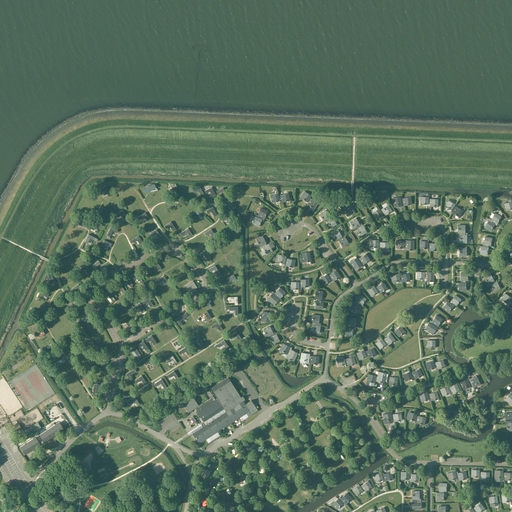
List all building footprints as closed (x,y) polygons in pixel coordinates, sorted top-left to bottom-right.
[(123,197),(130,193),(126,184),(119,188),(123,197)] [(145,189),(149,196),(156,192),(152,185),(145,189)] [(108,195),(111,193),(106,186),(100,190),(101,192),(105,190),(108,195)] [(175,190),(178,195),(180,193),(176,186),(170,189),(171,192),(175,190)] [(201,196),(204,194),(199,187),(193,190),(194,193),(198,191),(201,196)] [(212,196),(215,195),(211,187),(204,191),(206,193),(210,191),(212,196)] [(224,197),(227,196),(223,188),(216,191),(217,194),(221,192),(224,197)] [(307,201),(309,203),(310,201),(309,200),(310,198),(311,196),(305,191),(301,197),(307,202),(307,201)] [(131,193),(124,197),(127,202),(134,198),(131,193)] [(281,198),(282,200),(282,202),(290,200),(288,193),(280,195),(281,195),(279,196),(279,198),(281,198)] [(157,194),(150,198),(152,202),(157,199),(159,203),(161,201),(157,194)] [(280,200),(282,200),(281,198),(279,198),(279,196),(278,194),(270,196),(272,203),(280,201),(280,200)] [(90,206),(91,207),(94,204),(89,197),(83,202),(87,208),(90,206)] [(402,206),(404,206),(403,201),(401,201),(401,199),(400,197),(393,198),(394,205),(402,204),(402,206)] [(403,201),(404,206),(412,204),(410,197),(403,198),(403,199),(401,199),(401,201),(403,201)] [(310,201),(309,203),(307,205),(314,209),(318,203),(312,198),(311,199),(310,198),(309,200),(310,201)] [(110,208),(117,205),(114,199),(107,202),(110,208)] [(347,209),(349,208),(348,206),(348,205),(344,199),(338,203),(342,210),(344,208),(346,207),(347,209)] [(450,212),(452,213),(455,209),(453,208),(454,206),(455,204),(449,200),(445,206),(451,210),(450,212)] [(136,201),(129,205),(132,211),(139,207),(136,201)] [(383,211),(384,213),(386,215),(392,211),(388,205),(381,209),(382,210),(380,211),(381,212),(383,211)] [(346,207),(344,208),(345,210),(344,210),(349,217),(355,213),(351,206),(349,208),(347,209),(346,207)] [(455,209),(452,213),(459,217),(463,211),(456,207),(454,206),(453,208),(455,209)] [(83,207),(78,213),(85,218),(87,215),(84,212),(86,210),(83,207)] [(157,209),(162,216),(165,213),(161,207),(157,209)] [(214,216),(217,215),(213,207),(206,211),(207,213),(211,211),(214,216)] [(108,213),(109,211),(102,208),(98,215),(101,217),(104,211),(108,213)] [(258,216),(258,217),(260,218),(260,216),(262,217),(265,218),(268,211),(261,208),(258,215),(258,216)] [(382,214),(384,213),(383,211),(381,212),(380,211),(379,209),(372,213),(376,219),(383,215),(382,214)] [(329,220),(330,219),(329,217),(330,217),(326,210),(319,214),(324,221),(326,220),(328,218),(329,220)] [(124,220),(127,218),(122,211),(116,215),(117,217),(121,215),(124,220)] [(489,219),(488,220),(490,222),(492,223),(493,221),(495,222),(497,223),(501,217),(495,213),(491,220),(489,219)] [(229,224),(232,223),(227,215),(221,219),(222,222),(226,219),(229,224)] [(262,219),(262,217),(260,216),(260,218),(258,217),(255,217),(252,224),(259,227),(262,219)] [(81,226),(84,225),(79,217),(73,221),(74,224),(78,221),(81,226)] [(181,217),(173,219),(175,229),(183,226),(181,217)] [(333,217),(330,219),(329,220),(328,218),(326,220),(327,221),(326,222),(331,228),(337,224),(333,217)] [(359,228),(363,225),(362,223),(360,225),(356,218),(350,222),(354,229),(356,227),(358,226),(359,228)] [(488,220),(484,227),(491,231),(495,224),(496,225),(497,223),(495,222),(493,221),(492,223),(490,222),(488,220)] [(101,227),(102,224),(95,221),(91,229),(94,230),(97,225),(101,227)] [(173,231),(175,229),(171,222),(164,226),(166,228),(170,226),(173,231)] [(367,232),(363,225),(359,228),(358,226),(356,227),(357,229),(361,236),(367,232)] [(116,233),(117,230),(110,227),(107,235),(109,236),(112,231),(116,233)] [(73,228),(68,232),(73,239),(78,235),(73,228)] [(213,238),(216,236),(211,229),(204,233),(206,235),(210,233),(213,238)] [(340,239),(342,238),(341,237),(342,236),(338,229),(332,233),(336,240),(338,239),(339,238),(340,239)] [(94,240),(95,238),(88,234),(84,242),(87,244),(90,238),(94,240)] [(142,248),(145,247),(138,236),(132,240),(133,242),(137,240),(142,248)] [(263,236),(256,240),(260,246),(262,245),(264,244),(264,246),(266,245),(266,243),(262,236),(263,236)] [(345,237),(342,238),(340,239),(339,238),(338,239),(339,241),(338,241),(343,247),(349,243),(345,237)] [(484,245),(483,247),(486,247),(486,245),(488,245),(491,246),(492,238),(485,237),(483,245),(484,245)] [(124,248),(129,246),(125,238),(120,240),(124,248)] [(110,246),(111,243),(104,240),(100,248),(103,249),(106,244),(110,246)] [(406,245),(406,248),(406,250),(413,250),(414,241),(406,241),(406,243),(404,243),(404,245),(406,245)] [(264,244),(262,245),(262,247),(266,254),(273,251),(273,250),(272,251),(271,248),(274,246),(272,242),(269,244),(266,245),(264,246),(264,244)] [(488,247),(488,245),(486,245),(486,247),(483,247),(481,246),(480,254),(487,255),(488,247)] [(82,259),(76,251),(70,255),(76,263),(82,259)] [(207,260),(210,258),(205,251),(199,255),(200,257),(204,255),(207,260)] [(302,253),(302,255),(303,258),(301,258),(302,262),(303,262),(304,263),(311,261),(309,252),(302,253)] [(284,263),(286,263),(287,261),(285,261),(285,259),(286,256),(278,254),(277,262),(284,263)] [(360,258),(359,259),(360,261),(361,263),(362,264),(363,265),(363,264),(370,260),(366,254),(359,258),(360,258)] [(357,257),(350,262),(355,270),(363,265),(362,264),(361,263),(360,261),(359,259),(358,259),(357,257)] [(287,261),(286,263),(286,266),(293,267),(295,260),(287,259),(285,259),(285,261),(287,261)] [(158,269),(160,267),(155,260),(149,264),(150,266),(154,264),(158,269)] [(95,267),(100,263),(98,261),(91,266),(95,272),(97,271),(95,267)] [(223,261),(216,264),(219,268),(221,267),(222,270),(227,268),(223,261)] [(88,274),(91,272),(86,265),(80,269),(81,271),(85,269),(88,274)] [(149,274),(152,272),(147,265),(141,269),(142,271),(146,269),(149,274)] [(217,274),(219,273),(215,265),(208,270),(210,272),(214,269),(217,274)] [(331,277),(332,279),(334,281),(340,277),(336,270),(330,275),(328,276),(329,278),(331,277)] [(138,281),(141,279),(136,272),(130,276),(131,278),(135,276),(138,281)] [(426,274),(425,274),(425,279),(426,279),(426,281),(434,282),(434,272),(426,272),(426,274)] [(400,280),(402,280),(401,278),(399,278),(399,276),(398,273),(391,275),(393,282),(400,281),(400,280)] [(401,275),(399,276),(399,278),(401,278),(402,280),(402,282),(410,281),(408,273),(401,275)] [(331,280),(332,279),(331,277),(329,278),(328,276),(327,274),(320,278),(324,285),(331,280)] [(492,284),(494,283),(493,281),(494,280),(490,274),(484,277),(487,284),(489,283),(491,282),(492,284)] [(54,285),(56,283),(52,277),(50,278),(49,276),(46,277),(50,284),(52,283),(54,285)] [(165,283),(168,282),(163,276),(154,282),(156,284),(163,280),(165,283)] [(130,286),(133,285),(128,277),(121,282),(123,284),(127,281),(130,286)] [(192,281),(183,287),(184,290),(192,285),(194,289),(197,287),(192,281)] [(497,281),(494,283),(492,284),(491,282),(489,283),(490,285),(494,292),(500,288),(497,281)] [(377,287),(375,288),(376,290),(378,289),(379,291),(381,293),(387,289),(383,282),(377,287)] [(122,292),(124,290),(119,283),(113,287),(114,289),(118,287),(122,292)] [(168,290),(171,293),(173,291),(169,285),(161,290),(163,293),(168,290)] [(378,292),(379,291),(378,289),(376,290),(375,288),(374,286),(367,290),(372,296),(378,292)] [(273,292),(272,293),(274,295),(275,297),(277,295),(278,297),(280,298),(285,293),(280,288),(275,293),(273,292)] [(319,301),(321,301),(321,299),(322,299),(323,291),(315,290),(314,298),(317,298),(319,299),(319,301)] [(47,297),(48,294),(40,291),(37,298),(39,299),(41,295),(47,297)] [(115,300),(114,299),(110,292),(103,296),(105,298),(108,296),(113,302),(115,300)] [(272,293),(267,299),(274,306),(280,298),(278,297),(277,295),(275,297),(274,295),(272,293)] [(508,303),(509,304),(511,302),(509,301),(510,299),(511,297),(505,293),(501,300),(507,304),(508,303)] [(207,300),(212,297),(211,295),(203,299),(208,306),(210,304),(207,300)] [(358,303),(360,304),(362,305),(366,299),(360,295),(356,301),(356,302),(355,303),(357,305),(358,303)] [(453,303),(454,304),(456,306),(461,300),(455,295),(451,301),(450,303),(451,304),(453,303)] [(150,307),(153,305),(148,298),(142,302),(143,304),(147,302),(150,307)] [(324,301),(321,301),(319,301),(319,299),(317,298),(317,300),(316,300),(315,308),(323,309),(324,301)] [(453,306),(454,304),(453,303),(451,304),(450,303),(448,301),(443,307),(449,312),(454,306),(453,306)] [(359,306),(360,304),(358,303),(357,305),(355,303),(353,302),(349,309),(355,313),(359,306)] [(142,312),(144,310),(140,303),(133,307),(135,309),(138,307),(142,312)] [(208,309),(212,314),(219,308),(215,303),(208,309)] [(272,318),(270,318),(270,313),(263,311),(261,321),(271,323),(272,318)] [(176,320),(180,326),(182,325),(180,321),(185,318),(183,315),(176,320)] [(316,325),(318,325),(318,323),(319,323),(320,316),(312,315),(311,322),(314,323),(316,323),(316,325)] [(434,323),(436,324),(438,326),(442,319),(436,315),(432,322),(431,324),(433,325),(434,323)] [(128,326),(131,324),(126,317),(120,321),(121,324),(125,321),(128,326)] [(351,326),(353,326),(356,327),(357,319),(349,318),(348,326),(348,328),(350,328),(351,326)] [(219,331),(222,329),(217,322),(211,326),(212,328),(216,326),(219,331)] [(435,326),(436,324),(434,323),(433,325),(431,324),(429,322),(425,329),(433,334),(437,328),(435,326)] [(321,326),(318,325),(316,325),(316,323),(314,323),(314,325),(313,325),(312,332),(320,333),(321,326)] [(67,329),(67,325),(58,324),(58,333),(62,333),(62,329),(67,329)] [(267,337),(269,335),(271,334),(274,333),(270,326),(263,330),(267,337)] [(353,328),(353,326),(351,326),(350,328),(348,328),(346,327),(345,335),(352,336),(353,328)] [(399,337),(405,332),(400,326),(394,331),(399,337)] [(270,337),(273,344),(280,341),(276,334),(275,332),(274,333),(271,334),(272,336),(270,337)] [(386,341),(387,343),(389,345),(395,340),(391,334),(384,339),(385,339),(383,340),(384,342),(386,341)] [(200,344),(202,342),(198,335),(191,339),(193,341),(196,339),(200,344)] [(154,345),(156,343),(151,336),(145,340),(147,342),(150,340),(154,345)] [(386,344),(387,343),(386,341),(384,342),(383,340),(382,339),(376,343),(380,349),(386,344)] [(145,350),(148,348),(143,341),(137,345),(138,348),(142,345),(145,350)] [(283,343),(280,350),(287,354),(286,355),(288,356),(289,354),(290,352),(288,351),(290,347),(283,343)] [(48,351),(53,347),(51,345),(44,349),(48,356),(50,354),(48,351)] [(137,356),(139,354),(135,347),(128,351),(130,353),(134,351),(137,356)] [(289,354),(287,356),(294,360),(298,353),(291,350),(292,348),(290,347),(288,351),(290,352),(289,354)] [(367,353),(368,355),(369,358),(376,355),(373,348),(366,351),(365,352),(366,354),(367,353)] [(366,356),(368,355),(367,353),(366,354),(365,352),(364,350),(357,353),(359,360),(367,357),(366,356)] [(94,358),(95,355),(87,353),(85,362),(88,362),(90,357),(94,358)] [(309,358),(309,356),(309,354),(302,353),(301,362),(310,363),(311,359),(309,358)] [(55,362),(61,359),(59,356),(52,361),(56,368),(58,366),(55,362)] [(311,359),(310,363),(318,364),(319,357),(311,356),(309,356),(309,358),(311,359)] [(346,364),(348,363),(347,361),(345,362),(345,359),(344,357),(336,359),(338,366),(346,364)] [(347,361),(348,363),(348,366),(356,364),(354,357),(346,359),(345,359),(345,362),(347,361)] [(436,365),(437,367),(438,369),(445,367),(443,360),(436,362),(436,363),(434,363),(434,365),(436,365)] [(435,367),(437,367),(436,365),(434,365),(434,363),(433,361),(426,363),(428,370),(435,368),(435,367)] [(134,369),(133,369),(126,374),(130,380),(132,379),(130,375),(136,371),(134,369)] [(413,375),(414,377),(415,379),(423,376),(419,369),(412,372),(412,373),(411,373),(412,375),(413,375)] [(413,377),(414,377),(413,375),(412,375),(411,373),(410,371),(403,375),(406,381),(413,378),(413,377)] [(375,381),(384,383),(386,373),(379,372),(378,377),(377,379),(375,378),(375,381)] [(368,374),(367,381),(370,382),(369,385),(374,386),(374,383),(375,381),(375,378),(377,379),(378,377),(376,376),(368,374)] [(470,381),(471,383),(472,386),(479,383),(476,376),(469,379),(468,380),(469,382),(470,381)] [(192,395),(181,402),(188,413),(195,408),(204,422),(224,408),(226,412),(192,433),(199,444),(246,413),(248,416),(257,410),(251,400),(245,404),(243,401),(245,400),(242,396),(241,397),(228,377),(211,388),(217,398),(201,409),(192,395)] [(396,385),(398,378),(390,377),(389,384),(396,385)] [(470,384),(471,383),(470,381),(469,382),(468,380),(467,378),(460,381),(464,390),(471,387),(470,384)] [(166,387),(165,385),(161,379),(154,384),(155,386),(161,383),(164,388),(166,387)] [(450,388),(448,388),(449,391),(451,390),(452,392),(453,394),(460,391),(456,383),(449,386),(450,388)] [(450,393),(452,392),(451,390),(449,391),(448,388),(447,386),(440,389),(443,396),(450,393)] [(430,396),(431,398),(431,401),(439,399),(437,391),(429,394),(427,395),(428,397),(430,396)] [(429,399),(431,398),(430,396),(428,397),(427,395),(427,392),(419,394),(421,402),(429,399)] [(78,402),(85,398),(82,394),(75,398),(78,402)] [(140,405),(139,403),(134,396),(127,401),(129,404),(134,400),(138,406),(140,405)] [(85,410),(90,407),(87,403),(81,406),(78,407),(81,414),(86,411),(85,410)] [(415,420),(417,421),(417,419),(416,418),(416,416),(416,414),(409,412),(407,419),(415,421),(415,420)] [(391,413),(383,414),(385,423),(392,422),(392,421),(394,421),(393,417),(391,417),(391,415),(391,413)] [(393,415),(391,415),(391,417),(393,417),(394,421),(394,422),(402,420),(401,413),(393,414),(393,415)] [(417,419),(417,421),(417,423),(424,425),(426,417),(418,416),(416,416),(416,418),(417,419)] [(59,423),(39,435),(44,443),(64,431),(59,423)] [(17,435),(23,432),(25,435),(31,431),(27,424),(15,431),(17,435)] [(35,438),(19,448),(24,456),(40,445),(35,438)] [(457,478),(459,478),(458,475),(456,476),(456,474),(455,471),(448,473),(449,480),(457,479),(457,478)] [(458,475),(459,478),(459,480),(467,479),(465,471),(458,473),(456,474),(456,476),(458,475)] [(384,474),(382,475),(382,477),(384,476),(385,479),(386,481),(393,479),(391,472),(384,474)] [(505,475),(505,477),(505,480),(511,480),(511,472),(505,472),(505,473),(503,473),(503,475),(505,475)] [(383,479),(385,479),(384,476),(382,477),(382,475),(381,473),(374,475),(376,482),(383,480),(383,479)] [(269,479),(259,485),(261,489),(271,482),(269,479)] [(362,485),(360,486),(361,488),(363,487),(364,489),(366,491),(372,487),(368,481),(361,485),(362,485)] [(441,491),(444,491),(446,491),(447,484),(439,483),(439,491),(439,493),(441,493),(441,491)] [(362,490),(364,489),(363,487),(361,488),(360,486),(359,485),(352,489),(356,495),(363,491),(362,490)] [(443,493),(444,491),(441,491),(441,493),(439,493),(437,492),(436,500),(443,501),(444,493),(443,493)] [(341,499),(340,500),(341,502),(343,500),(344,502),(346,504),(352,498),(346,493),(341,498),(341,499)] [(94,494),(92,496),(99,502),(101,500),(94,494)] [(510,501),(511,500),(511,499),(511,498),(510,498),(510,496),(509,494),(502,495),(502,502),(510,501)] [(490,504),(498,503),(497,496),(489,497),(490,504)] [(343,503),(344,502),(343,500),(341,502),(340,500),(338,498),(332,504),(338,509),(343,504),(343,503)] [(417,499),(412,499),(412,501),(412,509),(422,509),(422,501),(419,501),(417,501),(417,499)] [(84,507),(89,511),(91,511),(95,508),(88,502),(84,507)] [(474,508),(472,509),(474,511),(475,509),(477,511),(480,511),(485,509),(480,503),(474,507),(474,508)]
